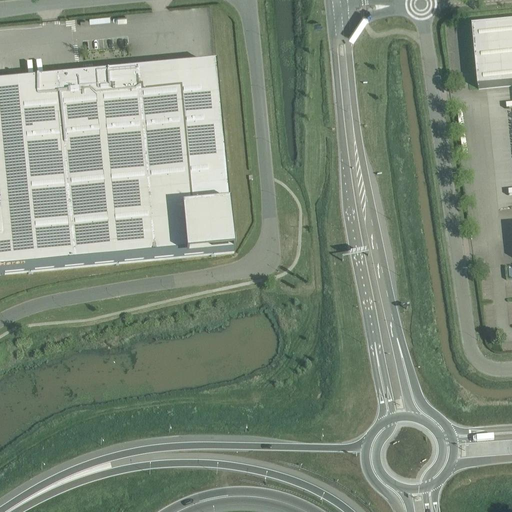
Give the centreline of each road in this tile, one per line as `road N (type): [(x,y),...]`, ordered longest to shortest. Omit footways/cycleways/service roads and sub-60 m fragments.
road 1 (unclassified): [(250,0),(271,232),(265,259),(231,272),(62,298),(0,320)]
road 2 (motorway): [(368,438),(347,447),(136,451),(69,471),(0,511)]
road 3 (unclassified): [(479,364),(469,349),(420,4)]
road 4 (motorway): [(351,511),(265,472),(186,463),(95,476),(17,511)]
road 5 (tertiary): [(330,12),(374,344)]
road 6 (tertiary): [(397,340),(369,206),(345,11)]
road 7 (motorway): [(175,511),(225,495),(271,498),(307,511)]
road 8 (unknown): [(455,248),(485,243),(495,332),(511,331)]
